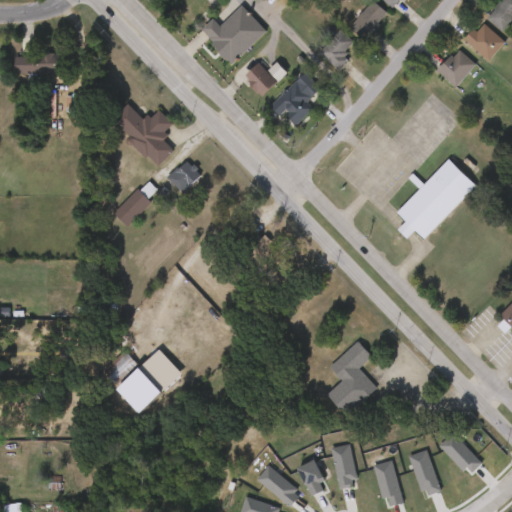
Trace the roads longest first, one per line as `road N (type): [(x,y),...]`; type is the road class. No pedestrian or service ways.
road 1 (secondary): [(84,0),(511,446)]
road 2 (secondary): [(511,411),(113,0)]
road 3 (residential): [(448,0),(276,199)]
